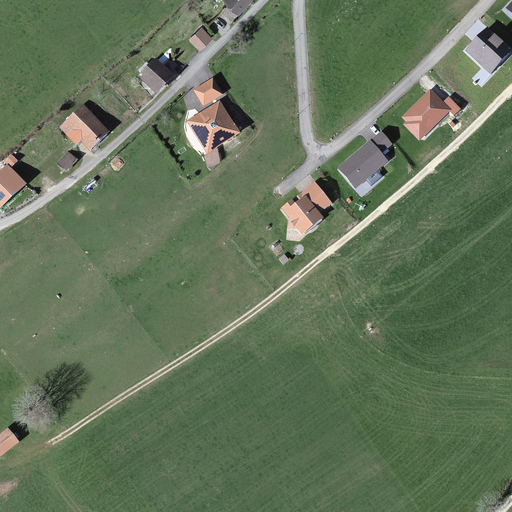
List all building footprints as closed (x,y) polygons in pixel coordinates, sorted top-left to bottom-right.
[(219,0),(227,6),(221,13),(232,23),(253,0),(219,0)] [(201,27),(188,40),(199,52),(213,40),(201,27)] [(156,57),(137,76),(157,95),(175,77),(156,57)] [(213,77),(193,90),(203,107),(223,95),(213,77)] [(406,122),(403,125),(419,141),(451,110),(430,88),(400,116),(406,122)] [(220,100),(186,121),(207,154),(240,133),(220,100)] [(115,130),(88,102),(66,123),(93,152),(115,130)] [(381,130),(336,168),(354,190),(388,161),(381,153),(392,143),(381,130)] [(33,184),(12,162),(0,174),(0,205),(5,211),(33,184)] [(315,181),(280,208),(289,218),(288,228),(297,229),(302,234),(323,217),(319,213),(332,203),(315,181)] [(0,456),(19,442),(7,427),(0,432),(0,456)]
